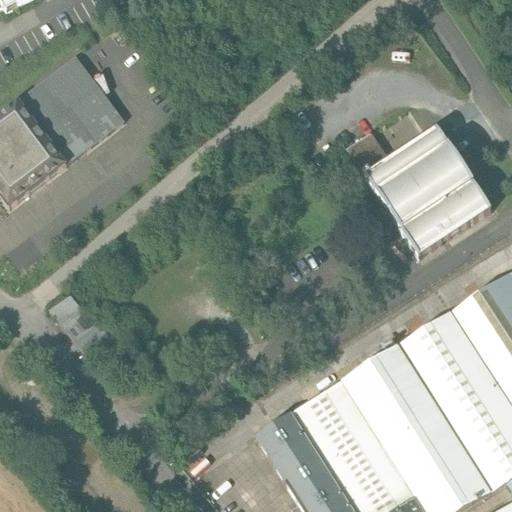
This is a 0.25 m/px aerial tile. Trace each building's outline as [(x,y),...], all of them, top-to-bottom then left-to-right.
[(0,0),(0,11),(2,11),(6,16),(33,0),(0,0)] [(76,61),(0,118),(0,200),(9,212),(124,125),(76,61)] [(363,181),(418,264),(493,215),(439,132),(363,181)] [(511,274),(256,444),(302,511),(467,511),(511,484),(511,274)] [(49,315),(89,363),(112,348),(95,327),(92,329),(69,301),(49,315)]
